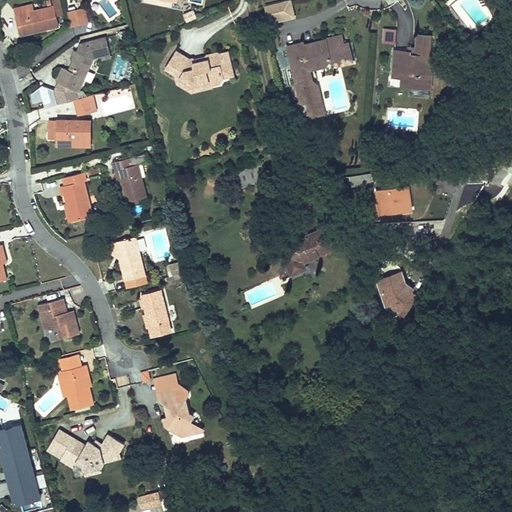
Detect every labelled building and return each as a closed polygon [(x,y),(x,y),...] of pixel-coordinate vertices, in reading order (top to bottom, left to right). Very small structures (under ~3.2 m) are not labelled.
[(269,23),(296,16),(291,0),(284,0),(265,5),(269,23)] [(53,6),(34,11),(33,4),(16,7),(18,14),(22,33),(57,25),(53,6)] [(85,6),(67,11),(71,27),(89,22),(85,6)] [(394,75),(403,76),(411,76),(411,86),(424,86),(424,76),(428,77),(429,65),(431,35),(418,33),(417,48),(417,53),(410,53),(411,50),(395,49),(394,75)] [(306,50),(305,44),(304,42),(288,46),(301,102),(297,103),(301,119),(317,116),(309,87),(308,81),(313,80),(311,69),(326,65),(330,61),(337,65),(354,61),(349,43),(345,44),(342,35),(327,38),(327,39),(314,42),(315,48),(306,50)] [(110,54),(106,37),(85,43),(80,53),(77,52),(74,50),(70,58),(73,60),(68,70),(62,68),(56,81),(58,82),(54,90),(57,104),(77,99),(76,92),(76,91),(78,92),(89,66),(93,58),(101,56),(110,54)] [(232,75),(227,52),(217,54),(217,53),(205,55),(207,60),(193,63),(192,59),(189,60),(176,52),(165,69),(174,75),(180,78),(192,85),(207,82),(212,85),(213,85),(219,83),(222,78),(232,75)] [(424,76),(424,86),(431,87),(433,66),(429,65),(428,77),(424,76)] [(88,71),(86,81),(92,82),(95,72),(88,71)] [(191,92),(211,87),(212,85),(207,82),(192,85),(180,78),(174,75),(176,83),(191,92)] [(403,76),(402,85),(411,86),(411,76),(403,76)] [(319,84),(309,87),(317,116),(325,113),(319,84)] [(91,97),(76,100),(79,115),(91,112),(90,105),(93,104),(91,97)] [(48,139),(56,139),(88,140),(89,121),(48,120),(48,139)] [(112,162),(114,170),(118,169),(121,183),(126,202),(146,197),(137,164),(133,165),(130,158),(112,162)] [(261,164),(232,173),(237,187),(267,177),(261,164)] [(369,172),(350,175),(352,184),(398,176),(397,168),(369,172)] [(82,172),(62,177),(64,185),(59,186),(61,195),(64,194),(67,205),(71,221),(91,216),(82,182),(85,181),(82,172)] [(345,176),(323,179),(324,186),(346,181),(345,176)] [(188,184),(180,187),(183,195),(191,192),(188,184)] [(409,185),(377,190),(380,212),(412,208),(409,185)] [(283,249),(274,253),(283,274),(291,271),(293,273),(307,268),(303,260),(335,246),(326,227),(309,234),(307,229),(294,236),(295,240),(282,246),(283,249)] [(125,279),(136,276),(138,283),(147,281),(145,273),(135,235),(115,240),(118,249),(115,252),(119,256),(118,257),(125,279)] [(118,249),(115,240),(110,242),(113,254),(118,257),(119,256),(115,252),(118,249)] [(169,275),(183,271),(181,262),(166,266),(169,275)] [(414,287),(403,280),(400,270),(379,279),(387,300),(394,296),(396,300),(403,305),(412,289),(414,287)] [(125,279),(127,286),(138,283),(136,276),(125,279)] [(414,287),(415,284),(407,278),(405,281),(414,287)] [(160,288),(141,293),(150,326),(155,325),(158,333),(170,330),(168,321),(169,321),(160,288)] [(399,310),(403,305),(396,300),(394,296),(387,300),(392,306),(399,310)] [(62,298),(38,304),(44,328),(57,325),(60,337),(79,333),(73,312),(67,314),(62,298)] [(62,370),(82,365),(79,354),(59,359),(62,370)] [(82,365),(62,370),(68,394),(72,408),(93,403),(89,386),(85,372),(88,372),(86,364),(82,365)] [(68,394),(62,370),(58,371),(64,394),(68,394)] [(154,379),(157,392),(178,386),(174,373),(154,379)] [(281,379),(252,412),(259,419),(285,390),(285,388),(287,385),(281,379)] [(178,386),(157,392),(160,401),(166,405),(169,404),(172,414),(169,415),(172,427),(183,434),(194,431),(191,420),(193,415),(189,412),(186,402),(190,398),(186,384),(178,386)] [(0,430),(0,448),(9,481),(35,474),(22,425),(0,430)] [(75,438),(61,429),(51,446),(64,455),(75,438)] [(82,467),(84,472),(90,470),(94,464),(100,468),(104,463),(120,459),(119,454),(124,445),(109,435),(100,448),(89,442),(87,445),(75,438),(64,455),(61,460),(73,467),(77,463),(82,467)] [(90,470),(84,472),(85,477),(101,474),(100,468),(94,464),(90,470)] [(40,485),(46,484),(44,473),(38,475),(40,485)] [(35,474),(9,481),(15,504),(40,497),(35,474)] [(0,493),(9,491),(7,482),(0,483),(0,493)] [(142,509),(159,504),(156,491),(138,496),(142,509)]
